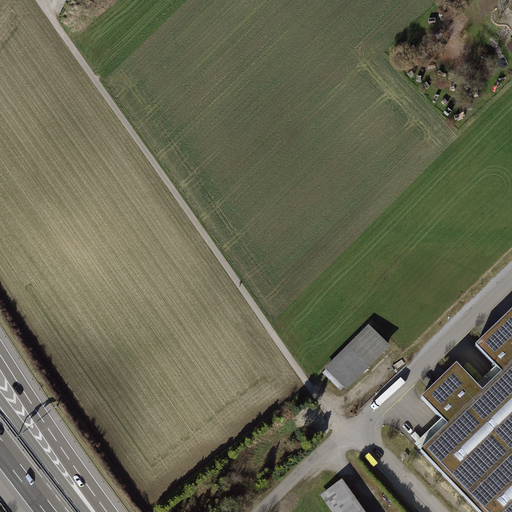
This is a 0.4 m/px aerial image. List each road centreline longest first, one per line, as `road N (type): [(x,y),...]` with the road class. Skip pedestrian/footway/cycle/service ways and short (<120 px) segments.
road 1 (track): [(48,14),(344,435)]
road 2 (residential): [(511,275),(351,429)]
road 3 (motorway): [(103,511),(0,354)]
road 4 (motorway): [(92,511),(0,398)]
road 5 (residential): [(351,429),(262,511)]
